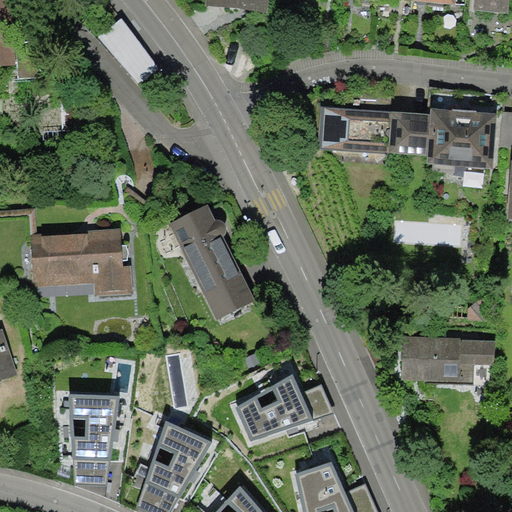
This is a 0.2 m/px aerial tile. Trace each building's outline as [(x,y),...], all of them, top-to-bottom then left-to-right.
[(260,0),(206,0),(206,5),(259,11),(260,0)] [(509,0),(471,0),(470,12),(507,17),(509,0)] [(0,2),(0,67),(13,67),(16,83),(40,79),(35,29),(9,30),(5,3),(0,2)] [(426,118),(319,111),(316,150),(424,157),(423,168),(493,173),(497,113),(427,109),(426,118)] [(206,208),(166,227),(214,326),(252,304),(222,239),(222,231),(219,224),(213,222),(206,208)] [(118,232),(31,239),(34,288),(90,286),(91,295),(131,291),(118,232)] [(495,344),(396,341),(394,385),(482,387),(483,367),(494,367),(495,344)] [(0,385),(14,380),(0,342),(0,385)] [(195,343),(177,345),(180,377),(197,376),(195,343)] [(285,383),(231,405),(262,479),(316,456),(285,383)]
